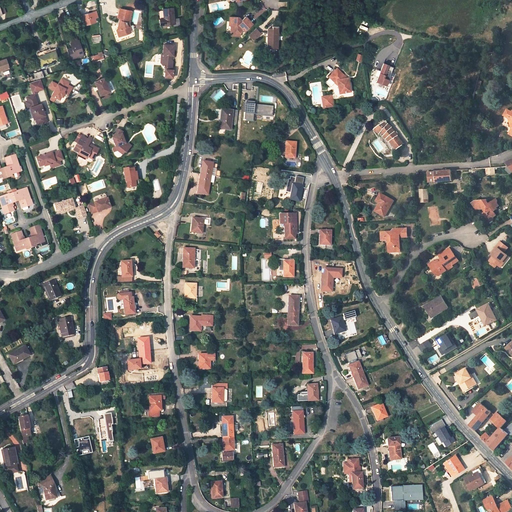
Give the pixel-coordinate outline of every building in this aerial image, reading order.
[(164,18),(162,18),(160,19),(161,26),(176,24),(174,8),(163,9),(164,18)] [(120,18),(119,23),(120,23),(120,25),(118,26),(118,27),(118,30),(116,30),(119,36),(130,33),(129,30),(128,26),(130,26),(129,23),(131,11),(120,9),(118,18),(120,18)] [(85,25),(95,22),(94,18),(98,17),(96,11),(82,15),(85,25)] [(245,31),(253,24),(246,16),(242,20),(243,21),(241,22),(239,20),(239,17),(230,17),(229,25),(231,25),(231,30),(233,30),(233,35),(241,36),(241,33),(244,30),(245,31)] [(278,36),(278,26),(272,26),(272,28),(269,28),(269,37),(267,37),(267,43),(269,44),(269,49),(278,49),(278,40),(276,40),(276,37),(276,36),(278,36)] [(262,34),(256,28),(249,35),(254,41),(262,34)] [(83,55),(78,40),(77,41),(76,37),(71,39),(71,42),(70,43),(72,48),(69,49),(72,59),(83,55)] [(172,54),(174,55),(175,44),(164,44),(164,54),(162,54),(162,59),(165,59),(165,65),(166,67),(169,67),(168,71),(167,73),(167,76),(175,77),(175,69),(173,69),(173,67),(174,67),(174,60),(173,59),(172,58),(172,54)] [(36,53),(41,66),(58,60),(56,56),(54,51),(45,54),(44,52),(44,51),(36,53)] [(92,62),(101,60),(104,59),(102,51),(98,53),(99,55),(94,56),(94,55),(90,57),(92,62)] [(0,61),(0,79),(4,79),(11,76),(5,59),(0,61)] [(390,66),(384,64),(377,82),(389,86),(391,81),(385,79),(390,66)] [(337,70),(325,83),(332,89),(337,83),(339,94),(350,92),(347,79),(344,80),(342,77),(344,76),(337,70)] [(34,74),(35,78),(33,79),(33,80),(40,78),(43,77),(41,72),(41,71),(34,74)] [(104,77),(95,81),(100,95),(101,94),(108,92),(109,91),(104,77)] [(33,80),(29,82),(30,85),(32,84),(34,91),(43,88),(40,78),(33,80)] [(58,85),(57,85),(51,82),(48,88),(54,91),(51,96),(60,100),(61,97),(62,98),(66,89),(70,91),(72,87),(67,85),(69,82),(61,79),(58,85)] [(7,92),(0,94),(0,98),(1,101),(9,98),(7,92)] [(30,107),(34,120),(35,119),(37,125),(43,124),(42,122),(47,121),(41,104),(38,105),(35,94),(34,95),(26,97),(27,101),(25,101),(27,108),(30,107)] [(274,105),(246,102),(243,120),(255,121),(255,113),(273,115),(274,105)] [(221,110),(219,129),(230,130),(232,111),(221,110)] [(380,134),(390,148),(393,146),(400,140),(386,121),(375,130),(380,134)] [(125,142),(122,132),(115,130),(112,135),(113,138),(111,138),(114,148),(112,149),(111,150),(114,156),(116,156),(119,156),(121,155),(123,152),(124,153),(130,147),(125,142)] [(77,143),(74,150),(79,153),(77,156),(86,160),(87,157),(89,158),(91,154),(95,156),(99,150),(88,144),(91,139),(88,137),(87,140),(78,135),(75,141),(77,143)] [(396,150),(403,144),(400,140),(393,146),(396,150)] [(286,142),(284,157),(294,158),(295,143),(286,142)] [(49,166),(54,164),(56,168),(60,166),(59,162),(62,161),(59,152),(51,154),(51,153),(36,158),(39,168),(44,166),(45,167),(49,166)] [(11,175),(18,172),(17,167),(19,166),(15,155),(5,158),(8,167),(4,168),(7,178),(12,176),(11,175)] [(210,176),(213,163),(202,161),(200,174),(210,176)] [(137,180),(135,168),(129,169),(127,168),(123,169),(125,182),(126,182),(128,188),(136,186),(135,180),(137,180)] [(429,182),(453,181),(452,180),(452,170),(428,172),(429,182)] [(207,194),(210,176),(200,174),(197,193),(207,194)] [(290,199),(299,201),(302,186),(293,184),(290,199)] [(12,193),(15,202),(19,201),(22,208),(30,205),(28,201),(30,200),(26,188),(16,191),(16,192),(12,193)] [(0,196),(0,203),(2,209),(4,209),(6,214),(14,211),(11,203),(15,202),(12,193),(8,195),(8,194),(0,196)] [(385,216),(393,201),(380,194),(376,201),(380,203),(375,211),(385,216)] [(97,212),(110,208),(107,198),(94,202),(94,203),(89,204),(92,213),(97,211),(97,212)] [(482,213),(487,219),(492,221),(493,220),(493,217),(496,215),(494,211),(498,209),(497,208),(499,206),(497,203),(497,201),(495,198),(488,203),(485,199),(481,200),(480,201),(478,200),(475,203),(476,210),(483,209),(485,212),(482,213)] [(61,213),(74,208),(71,199),(63,202),(62,201),(61,203),(54,205),(56,210),(59,209),(61,213)] [(86,216),(83,205),(76,208),(77,212),(80,211),(82,218),(86,216)] [(284,222),(285,239),(294,239),(294,221),(296,221),(296,214),(280,215),(281,222),(284,222)] [(202,233),(203,219),(192,218),(191,232),(202,233)] [(35,245),(43,243),(41,238),(43,237),(39,225),(29,228),(32,237),(27,238),(31,248),(36,247),(35,245)] [(383,240),(388,246),(388,252),(400,251),(399,243),(397,241),(397,237),(401,233),(404,233),(403,228),(394,229),(392,231),(381,232),(382,240),(383,240)] [(404,233),(401,233),(397,237),(397,241),(399,243),(399,237),(407,237),(406,228),(403,228),(404,233)] [(319,244),(330,245),(331,231),(320,230),(319,244)] [(24,239),(21,231),(11,234),(15,247),(17,246),(18,251),(26,248),(26,250),(31,248),(27,238),(24,239)] [(498,248),(493,253),(492,255),(493,256),(490,259),(497,265),(500,267),(503,264),(502,262),(506,257),(507,256),(503,253),(507,248),(500,242),(496,247),(498,248)] [(443,273),(445,271),(445,272),(453,266),(452,265),(455,263),(452,258),(451,259),(447,262),(445,258),(448,256),(450,258),(454,255),(449,248),(439,255),(440,257),(433,262),(431,262),(428,264),(431,269),(433,268),(435,272),(437,271),(439,273),(441,272),(443,273)] [(182,253),(182,268),(194,268),(194,261),(200,261),(201,250),(194,249),(190,249),(189,254),(182,253)] [(497,265),(490,259),(488,262),(495,267),(497,265)] [(293,277),(293,260),(284,260),(283,277),(293,277)] [(121,262),(122,277),(132,277),(130,261),(121,262)] [(321,277),(320,291),(332,292),(332,278),(321,277)] [(477,287),(483,284),(480,278),(474,280),(475,284),(477,287)] [(61,296),(57,288),(54,279),(42,284),(50,301),(61,296)] [(185,284),(184,297),(195,298),(195,284),(185,284)] [(134,314),(132,297),(131,298),(130,293),(118,295),(119,300),(120,300),(121,309),(124,308),(125,315),(134,314)] [(288,296),(288,313),(298,314),(298,297),(288,296)] [(431,316),(439,312),(440,313),(448,308),(441,297),(425,306),(431,316)] [(482,313),(487,324),(496,320),(488,304),(477,309),(480,314),(482,313)] [(354,311),(343,314),(345,320),(356,317),(354,311)] [(297,325),(298,314),(288,313),(287,325),(297,325)] [(190,316),(189,330),(200,331),(200,325),(212,326),(212,316),(201,315),(201,317),(190,316)] [(61,337),(74,335),(70,317),(58,320),(61,337)] [(345,330),(341,317),(330,320),(334,334),(336,333),(338,338),(349,335),(347,330),(345,330)] [(148,338),(138,339),(139,351),(149,351),(148,338)] [(418,345),(422,352),(432,347),(429,340),(418,345)] [(450,353),(457,348),(454,343),(447,348),(450,353)] [(13,364),(30,355),(24,346),(8,355),(13,364)] [(139,351),(140,364),(150,363),(149,351),(139,351)] [(348,362),(357,359),(354,352),(345,355),(348,362)] [(312,369),(312,353),(302,353),(303,369),(302,369),(302,373),(313,373),(313,369),(312,369)] [(198,355),(199,368),(209,368),(209,361),(214,361),(214,355),(198,355)] [(353,377),(363,373),(358,362),(348,365),(353,377)] [(97,369),(99,382),(109,380),(106,367),(97,369)] [(471,377),(466,369),(457,374),(459,377),(462,383),(460,384),(464,391),(473,385),(469,378),(471,377)] [(367,385),(363,373),(353,377),(358,389),(367,385)] [(71,389),(76,388),(71,381),(65,385),(67,392),(71,391),(71,389)] [(318,400),(316,384),(307,385),(308,400),(318,400)] [(211,388),(211,396),(211,402),(227,402),(230,402),(231,401),(231,390),(230,389),(227,389),(211,388)] [(161,410),(160,394),(149,395),(150,410),(148,410),(149,417),(159,416),(159,410),(161,410)] [(377,420),(387,416),(381,403),(371,407),(377,420)] [(480,403),(473,411),(478,415),(469,426),(475,431),(491,412),(480,403)] [(303,433),(302,412),(292,412),(294,434),(303,433)] [(490,420),(500,428),(507,421),(497,412),(490,420)] [(111,413),(104,414),(108,442),(114,441),(111,424),(113,424),(111,413)] [(17,417),(21,437),(31,435),(27,415),(17,417)] [(233,437),(232,417),(222,417),(223,438),(233,437)] [(439,441),(449,435),(443,426),(433,432),(439,441)] [(500,428),(486,443),(494,451),(508,434),(500,428)] [(486,433),(481,437),(486,443),(491,438),(486,433)] [(89,436),(74,440),(78,455),(92,452),(89,436)] [(150,439),(153,453),(164,451),(161,437),(150,439)] [(223,438),(223,450),(224,450),(224,453),(222,453),(222,460),(232,460),(232,453),(230,453),(230,450),(233,450),(233,437),(223,438)] [(387,438),(390,460),(401,459),(398,437),(387,438)] [(272,445),(274,467),(283,466),(281,445),(272,445)] [(3,460),(6,474),(17,472),(16,464),(17,464),(13,448),(2,450),(4,459),(3,460)] [(461,471),(456,462),(457,461),(454,456),(443,463),(452,477),(461,471)] [(362,488),(361,472),(360,473),(360,469),(358,470),(358,468),(359,467),(358,459),(347,460),(347,463),(343,463),(344,469),(347,469),(348,473),(352,473),(352,489),(362,488)] [(472,490),(487,483),(482,475),(483,474),(480,468),(474,471),(475,474),(465,478),(472,490)] [(42,487),(45,500),(57,498),(53,484),(52,484),(50,476),(38,483),(39,487),(42,487)] [(167,491),(165,478),(155,479),(156,486),(156,492),(167,491)] [(211,482),(212,498),(222,497),(221,482),(211,482)] [(402,500),(401,487),(390,487),(391,501),(402,500)] [(306,511),(305,502),(307,502),(305,491),(303,491),(304,495),(298,496),(299,503),(294,504),(294,511),(306,511)] [(506,511),(511,509),(511,508),(508,500),(500,504),(501,506),(498,507),(497,506),(492,497),(484,501),(488,509),(492,507),(494,511),(491,511),(506,511)] [(230,499),(230,508),(239,508),(238,498),(230,499)]
